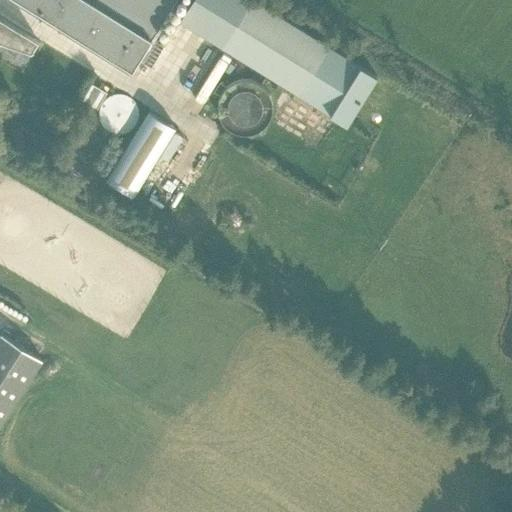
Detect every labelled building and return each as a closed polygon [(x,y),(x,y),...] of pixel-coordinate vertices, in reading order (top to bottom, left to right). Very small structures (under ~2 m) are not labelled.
[(17,0),(130,71),(174,0),(17,0)] [(192,0),(180,21),(278,82),(346,124),(347,123),(377,76),(255,0),(192,0)] [(0,16),(0,41),(31,52),(38,41),(0,16)] [(240,80),(220,98),(242,122),(262,105),(240,80)] [(92,113),(116,132),(138,105),(114,87),(92,113)] [(132,195),(175,127),(148,111),(106,179),(132,195)] [(170,193),(191,192),(191,174),(170,174),(170,193)] [(0,423),(42,358),(1,332),(0,333),(0,423)]
